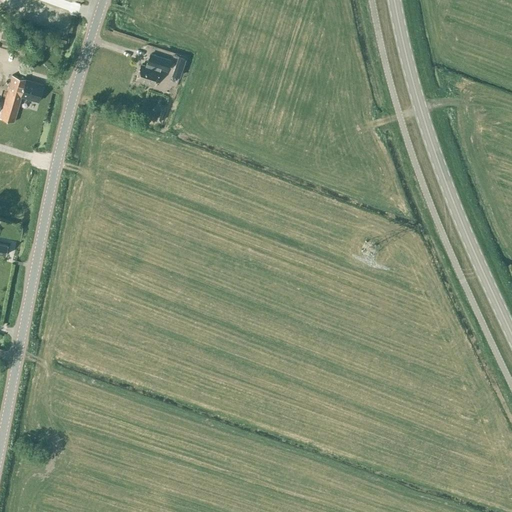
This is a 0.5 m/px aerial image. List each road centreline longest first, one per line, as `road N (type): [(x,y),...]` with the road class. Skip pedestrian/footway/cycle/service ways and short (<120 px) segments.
road 1 (tertiary): [(0,447),(55,163),(102,0)]
road 2 (primary): [(511,340),(424,134),(392,0)]
